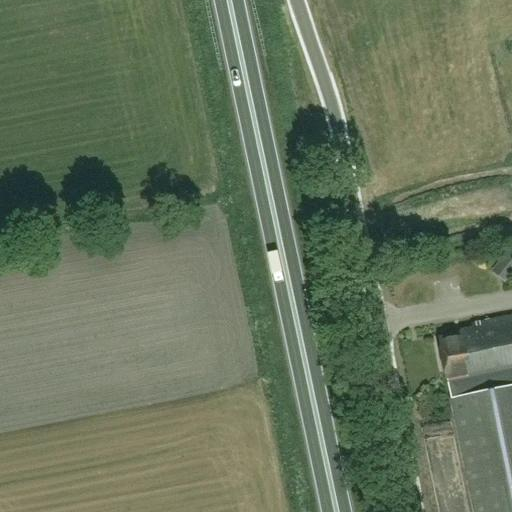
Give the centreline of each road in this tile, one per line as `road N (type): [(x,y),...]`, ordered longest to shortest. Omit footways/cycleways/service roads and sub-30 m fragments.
road 1 (unclassified): [(298,0),(346,158),(417,511)]
road 2 (trunk): [(337,511),(230,0)]
